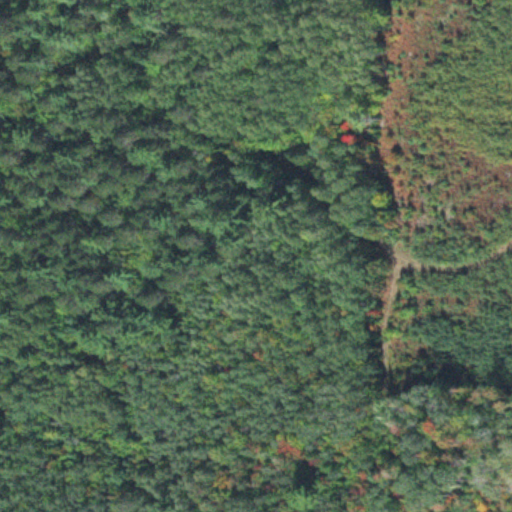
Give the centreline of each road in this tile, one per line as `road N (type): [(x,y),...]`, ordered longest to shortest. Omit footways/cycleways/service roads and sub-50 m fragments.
road 1 (track): [(511,244),(481,269),(403,273),(329,219),(289,53),(290,0)]
road 2 (track): [(403,273),(375,335),(374,506)]
